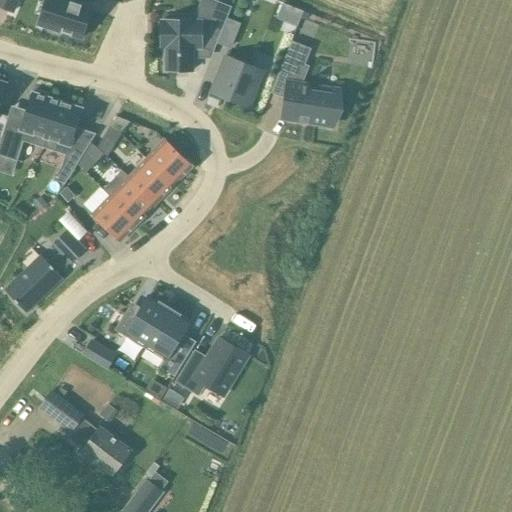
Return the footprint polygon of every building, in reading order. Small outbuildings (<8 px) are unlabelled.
[(72,2),(72,0),(51,0),(43,27),(82,39),(92,8),(72,2)] [(161,21),(161,49),(165,49),(165,71),(193,71),(193,49),(201,49),(213,54),(218,42),(226,19),(231,7),(217,1),(207,25),(193,25),(193,21),(161,21)] [(309,46),(318,25),(300,17),(291,38),(309,46)] [(226,19),(218,42),(230,47),(239,24),(226,19)] [(285,57),(279,71),(292,76),(291,83),(288,83),(282,118),(329,125),(333,96),(305,92),(306,86),(302,85),(309,66),(304,64),(310,49),(291,41),(285,57)] [(211,92),(249,107),(263,73),(224,57),(211,92)] [(32,93),(23,121),(8,117),(0,140),(0,155),(17,161),(23,142),(43,148),(58,101),(47,98),(49,93),(36,89),(35,94),(32,93)] [(81,109),(58,101),(43,148),(65,155),(61,166),(74,170),(86,149),(91,142),(96,134),(75,127),(81,109)] [(130,122),(116,117),(110,127),(119,133),(130,122)] [(110,127),(105,135),(114,141),(119,133),(110,127)] [(164,140),(146,159),(174,185),(192,167),(164,140)] [(91,142),(86,149),(97,160),(103,153),(91,142)] [(146,159),(128,178),(155,204),(174,185),(146,159)] [(155,204),(128,178),(121,171),(103,190),(110,196),(137,223),(155,204)] [(67,189),(59,196),(68,205),(75,198),(67,189)] [(110,196),(92,215),(119,241),(137,223),(110,196)] [(32,203),(39,211),(47,205),(41,197),(32,203)] [(3,291),(25,314),(62,280),(57,275),(69,265),(70,266),(86,251),(67,231),(51,246),(59,254),(47,265),(40,256),(3,291)] [(169,308),(149,296),(138,314),(129,308),(116,330),(145,348),(169,308)] [(169,308),(145,348),(164,359),(159,367),(175,377),(193,346),(179,338),(190,321),(169,308)] [(195,351),(176,382),(198,395),(204,385),(223,396),(248,356),(219,338),(207,358),(195,351)] [(115,355),(91,341),(83,355),(107,369),(115,355)] [(83,415),(51,391),(39,407),(71,431),(73,429),(89,441),(81,452),(112,475),(131,451),(101,428),(98,431),(81,418),(83,415)] [(148,481),(126,509),(129,511),(148,511),(163,493),(148,481)]
